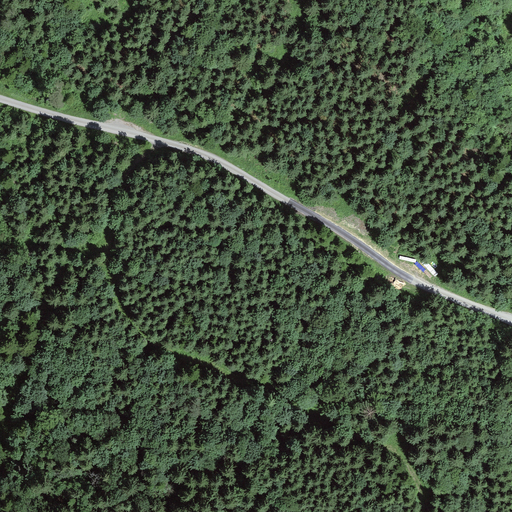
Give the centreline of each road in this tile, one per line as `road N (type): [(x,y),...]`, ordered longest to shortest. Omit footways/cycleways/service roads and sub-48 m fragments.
road 1 (track): [(161,142),(134,164),(116,199),(109,258),(119,303),(146,339),(398,454),(414,475),(424,511)]
road 2 (unclassified): [(0,98),(205,155),(425,287),(511,320)]
